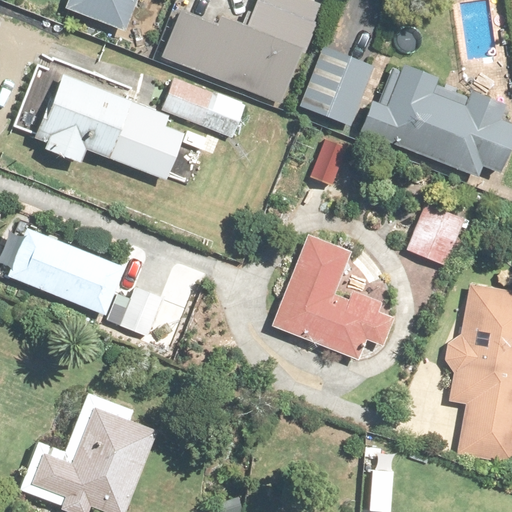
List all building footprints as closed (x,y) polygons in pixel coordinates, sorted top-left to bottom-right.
[(132,0),(62,0),(61,7),(122,30),(132,0)] [(175,15),(157,60),(275,106),(297,51),(302,52),(312,26),(308,25),(315,8),(294,0),(253,0),(242,30),(216,20),(213,29),(175,15)] [(366,65),(327,49),(319,46),(295,107),(346,127),(354,106),(370,66),(366,65)] [(462,96),(444,89),(431,84),(434,78),(398,64),(396,70),(389,68),(375,103),(367,100),(363,110),(355,129),(468,174),(473,176),(478,164),(495,170),(511,128),(511,107),(465,89),(462,96)] [(124,100),(71,79),(56,72),(39,116),(36,115),(28,137),(39,142),(38,147),(74,161),(80,147),(129,166),(148,121),(145,119),(121,109),(124,100)] [(202,107),(205,99),(207,92),(170,78),(168,86),(158,109),(197,125),(197,126),(220,136),(228,139),(235,120),(202,107)] [(120,209),(167,227),(180,195),(163,188),(158,202),(127,191),(120,209)] [(403,249),(442,266),(462,220),(423,203),(420,209),(403,249)] [(100,314),(118,269),(119,267),(69,247),(22,228),(3,276),(35,289),(100,314)] [(341,248),(307,235),(304,233),(266,326),(353,361),(363,338),(378,343),(389,317),(375,311),(378,302),(348,290),(344,299),(329,293),(346,251),(341,248)] [(511,292),(476,287),(465,285),(457,334),(445,343),(443,354),(442,361),(450,372),(445,402),(462,405),(454,455),(511,463),(511,292)] [(131,287),(116,326),(144,337),(159,298),(131,287)] [(102,511),(119,511),(151,429),(125,420),(129,410),(81,392),(59,452),(32,442),(15,489),(56,504),(54,510),(60,511),(84,511),(86,506),(102,511)] [(475,489),(443,483),(440,502),(472,508),(475,489)] [(387,511),(389,494),(348,491),(346,511),(387,511)]
